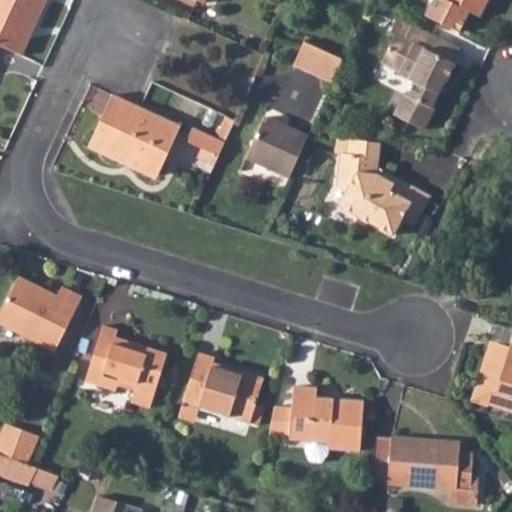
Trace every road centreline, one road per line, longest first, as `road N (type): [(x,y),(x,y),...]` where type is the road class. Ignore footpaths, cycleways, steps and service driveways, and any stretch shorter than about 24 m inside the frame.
road 1 (residential): [(79,62),(31,159),(35,211),(72,241),(415,341)]
road 2 (residential): [(79,62),(138,89),(167,24),(116,0)]
